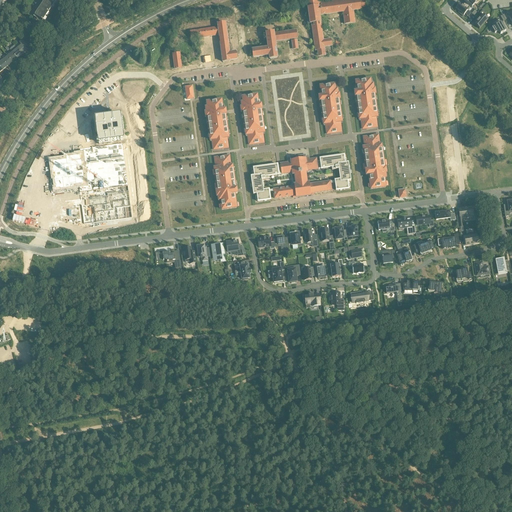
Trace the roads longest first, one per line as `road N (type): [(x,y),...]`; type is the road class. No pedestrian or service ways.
road 1 (track): [(511,415),(356,418),(311,396),(292,360)]
road 2 (track): [(281,335),(511,288)]
road 3 (residential): [(230,69),(177,75),(151,107),(169,236)]
road 4 (residential): [(443,200),(424,69),(401,53),(339,60)]
road 5 (track): [(292,360),(341,369),(511,362)]
road 6 (track): [(64,329),(281,335)]
road 7 (track): [(65,278),(204,290),(268,314)]
road 8 (track): [(105,426),(292,360)]
road 9 (track): [(222,511),(411,467)]
road 10 (residential): [(246,226),(258,276),(271,290),(366,283),(374,274)]
road 11 (track): [(329,409),(474,511)]
road 12 (secondary): [(104,46),(51,96),(0,174)]
road 13 (residential): [(169,236),(54,252),(16,244)]
road 14 (track): [(511,100),(394,0)]
road 15 (residential): [(0,111),(44,56),(104,24)]
road 16 (residential): [(374,274),(402,275),(505,240)]
road 17 (track): [(311,396),(345,511)]
road 18 (track): [(225,389),(238,508)]
